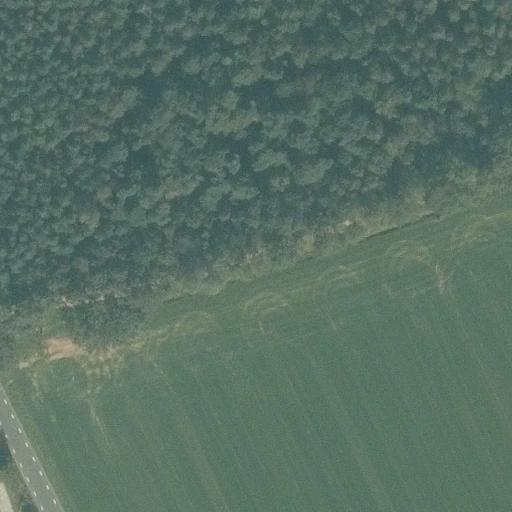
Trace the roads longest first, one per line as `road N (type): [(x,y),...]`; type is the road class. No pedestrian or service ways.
road 1 (unclassified): [(0,312),(117,300),(511,153)]
road 2 (tertiary): [(53,511),(0,402)]
